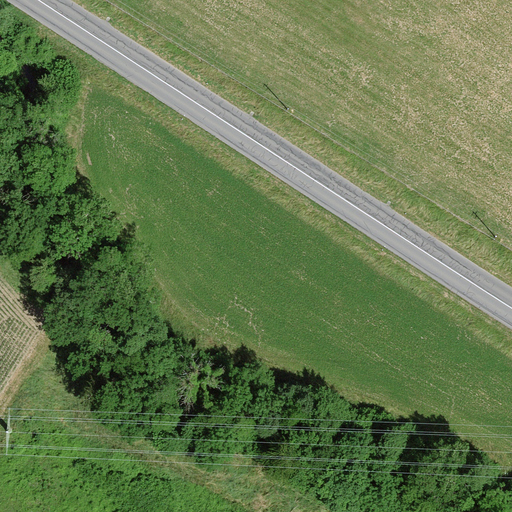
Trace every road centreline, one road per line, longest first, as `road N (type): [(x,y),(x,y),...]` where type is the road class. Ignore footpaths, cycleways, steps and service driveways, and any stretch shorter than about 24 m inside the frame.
road 1 (secondary): [(511,312),(39,0)]
road 2 (track): [(0,417),(32,362),(115,428),(277,511)]
